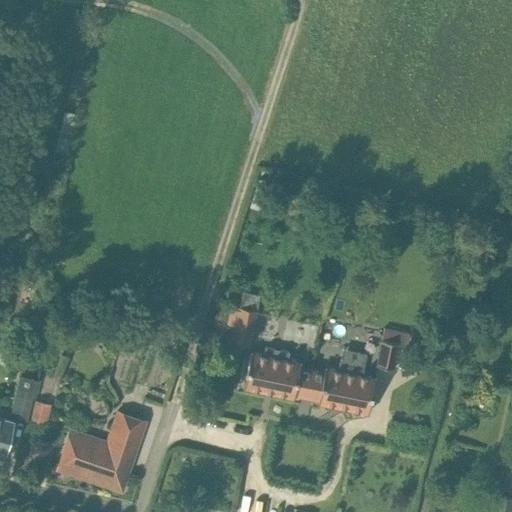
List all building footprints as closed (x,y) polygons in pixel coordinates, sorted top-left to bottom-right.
[(54,154),(68,158),(76,123),(75,123),(77,113),(65,111),(63,120),(54,154)] [(257,310),(239,307),(238,309),(232,308),(229,323),(235,324),(232,341),(249,345),(257,310)] [(394,368),(394,367),(393,367),(398,342),(399,342),(399,341),(409,343),(411,332),(384,326),(381,339),(382,339),(377,363),(376,363),(376,365),(394,368)] [(167,330),(164,339),(177,343),(180,333),(167,330)] [(250,351),(243,387),(244,387),(244,386),(264,390),(264,391),(265,391),(272,392),(272,393),(273,393),(273,392),(293,396),(292,397),(294,397),(294,394),(301,395),(301,394),(302,385),(308,386),(312,368),(300,365),(301,361),(300,361),(288,359),(289,351),(265,346),(264,354),(251,351),(252,351),(250,351)] [(312,368),(308,386),(314,387),(312,396),(312,397),(318,399),(317,402),(319,402),(338,406),(339,406),(340,405),(346,406),(346,408),(348,408),(367,412),(368,412),(376,376),(374,376),(362,374),(364,366),(340,361),(338,369),(326,367),(326,366),(325,366),(324,370),(312,368)] [(27,415),(35,378),(19,374),(10,411),(27,415)] [(44,423),(49,403),(35,400),(30,419),(44,423)] [(122,490),(146,420),(117,411),(107,441),(71,429),(57,469),(122,490)] [(0,451),(4,453),(9,433),(13,418),(0,414),(0,451)] [(511,511),(511,456),(509,456),(501,492),(493,490),(488,511),(511,511)]
